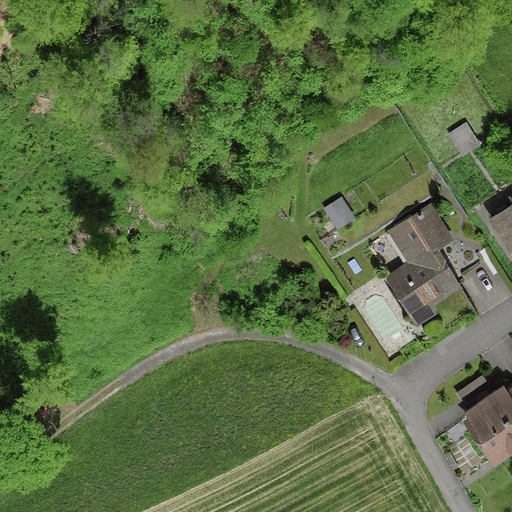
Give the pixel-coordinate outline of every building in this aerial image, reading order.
[(450,134),(462,153),(476,143),(464,124),(450,134)] [(328,218),(344,207),(336,196),(320,207),(328,218)] [(511,202),(490,217),(510,248),(511,246),(511,202)] [(392,228),(414,261),(386,279),(409,314),(456,284),(428,241),(443,232),(426,206),(392,228)] [(466,415),(463,417),(491,457),(511,442),(511,394),(509,390),(505,393),(501,386),(464,412),(466,415)]
